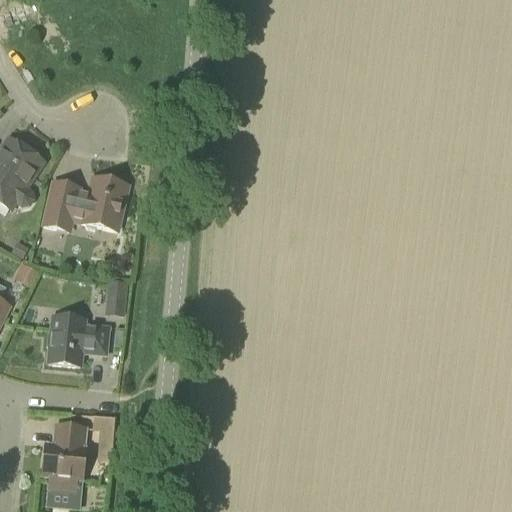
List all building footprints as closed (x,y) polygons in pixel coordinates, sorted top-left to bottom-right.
[(47,149),(57,161),(68,150),(58,139),(47,149)] [(25,191),(43,165),(8,142),(0,153),(0,206),(10,213),(15,206),(21,210),(29,208),(33,202),(31,195),(25,191)] [(117,235),(127,189),(92,181),(89,196),(78,194),(79,191),(53,185),(43,229),(68,235),(71,224),(117,235)] [(22,263),(28,252),(16,246),(10,256),(22,263)] [(31,292),(39,276),(21,268),(13,283),(31,292)] [(123,313),(126,287),(107,285),(105,311),(123,313)] [(0,325),(8,309),(0,304),(0,325)] [(105,358),(108,331),(84,329),(84,323),(52,320),(47,367),(80,370),(81,354),(88,354),(88,356),(105,358)] [(111,467),(115,421),(93,420),(92,434),(99,435),(97,466),(111,467)] [(83,452),(85,432),(55,429),(53,449),(45,448),(42,480),(82,484),(85,452),(83,452)]
